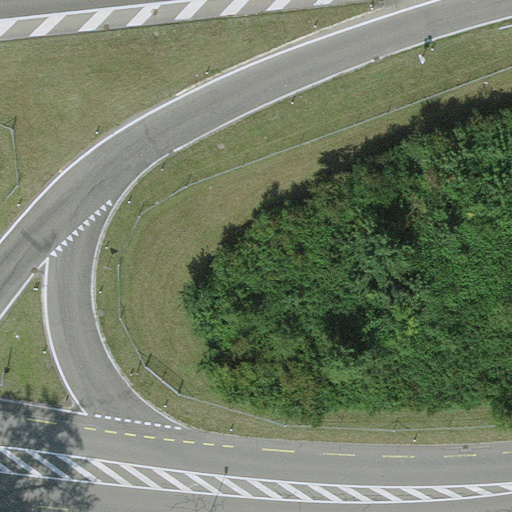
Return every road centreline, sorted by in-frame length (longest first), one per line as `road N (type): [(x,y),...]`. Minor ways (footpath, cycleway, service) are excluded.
road 1 (primary): [(98,182),(182,121),(263,84),(511,0)]
road 2 (primary): [(157,484),(383,497),(511,489)]
road 3 (primary): [(157,484),(115,416),(84,343),(85,257),(98,182)]
road 4 (primary): [(0,461),(157,484)]
road 5 (primary): [(0,284),(98,182)]
